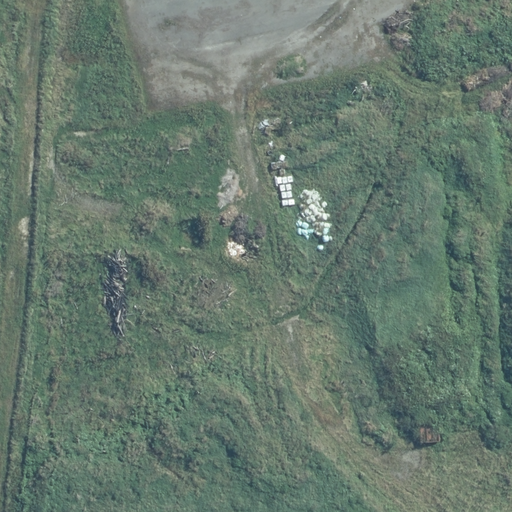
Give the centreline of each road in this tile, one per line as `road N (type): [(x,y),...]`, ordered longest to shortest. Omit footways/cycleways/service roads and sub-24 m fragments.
road 1 (track): [(429,511),(374,472),(331,424),(287,325),(219,0)]
road 2 (track): [(374,472),(511,429)]
